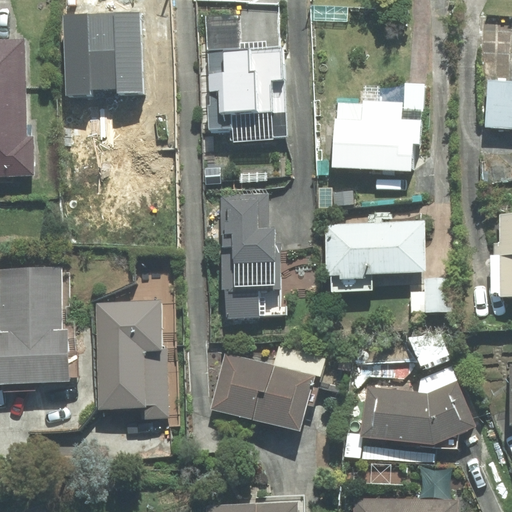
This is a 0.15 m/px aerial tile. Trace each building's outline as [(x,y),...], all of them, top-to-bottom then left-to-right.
[(146,5),(57,11),(63,100),(91,98),(90,87),(121,85),(122,100),(152,98),(146,5)] [(23,40),(0,40),(0,184),(31,185),(31,143),(24,143),(23,40)] [(278,51),(197,57),(203,138),(225,137),(230,145),(285,141),(278,51)] [(511,86),(485,85),(482,129),(511,130),(511,86)] [(404,107),(358,106),(357,125),(330,124),(328,174),(399,177),(400,145),(419,146),(420,129),(403,129),(404,107)] [(269,196),(218,197),(222,325),(272,324),(269,196)] [(511,220),(497,221),(494,304),(511,303),(511,220)] [(419,227),(321,228),(321,279),(420,278),(419,227)] [(64,273),(0,271),(0,387),(61,389),(64,273)] [(449,282),(425,281),(423,317),(447,318),(449,282)] [(160,308),(98,304),(91,413),(153,417),(160,308)] [(405,352),(417,379),(447,366),(435,339),(405,352)] [(312,381),(224,360),(209,412),(294,439),(312,381)] [(354,443),(428,452),(472,434),(455,386),(424,397),(361,390),(354,443)] [(457,511),(458,504),(349,497),(348,511),(457,511)]
